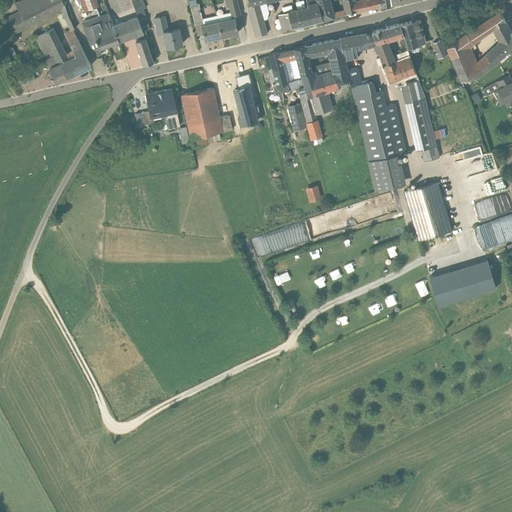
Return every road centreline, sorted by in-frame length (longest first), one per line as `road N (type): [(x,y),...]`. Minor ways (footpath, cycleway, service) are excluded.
road 1 (track): [(22,272),(47,301),(107,421),(120,429),(288,345),(319,310),(461,244)]
road 2 (unclassified): [(129,76),(443,0)]
road 3 (unclassified): [(0,330),(54,199),(129,76)]
road 4 (unclassified): [(0,104),(129,76)]
